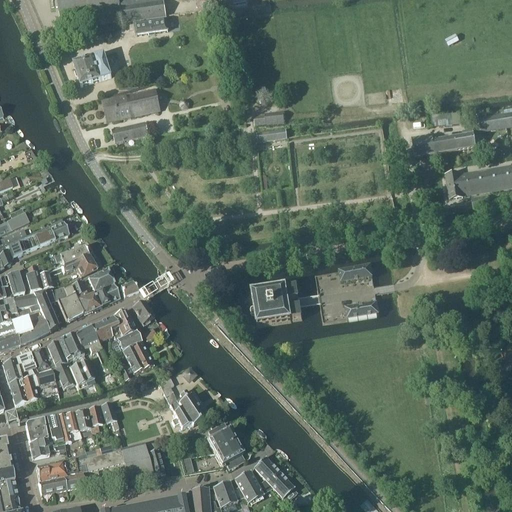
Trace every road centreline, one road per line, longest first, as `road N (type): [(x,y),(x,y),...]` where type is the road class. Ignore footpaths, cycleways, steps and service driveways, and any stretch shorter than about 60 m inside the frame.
road 1 (unclassified): [(179,276),(511,223)]
road 2 (tertiary): [(179,276),(104,182),(19,0)]
road 3 (tertiary): [(393,511),(179,276)]
road 4 (unclassified): [(0,360),(179,276)]
road 5 (unclassified): [(41,511),(184,487)]
